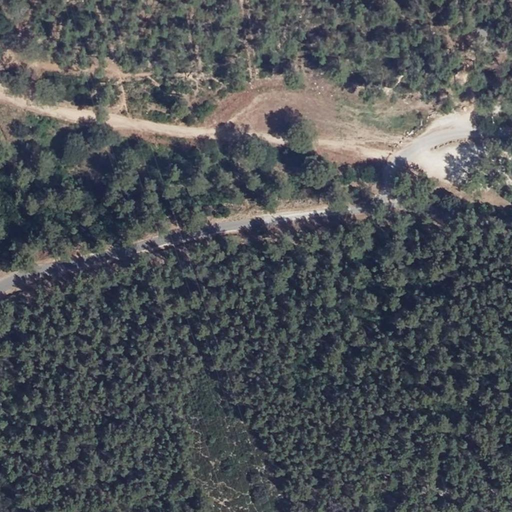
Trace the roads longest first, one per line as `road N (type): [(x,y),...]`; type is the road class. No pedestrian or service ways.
road 1 (residential): [(0,290),(194,234),(325,213),(407,211)]
road 2 (track): [(406,153),(166,133),(0,91)]
road 3 (residential): [(407,211),(394,171),(406,153),(454,129),(511,118)]
